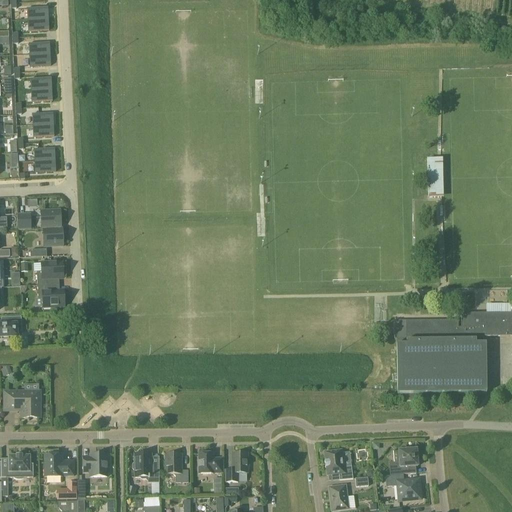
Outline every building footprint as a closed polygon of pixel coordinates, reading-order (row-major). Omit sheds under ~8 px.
[(48,8),(27,9),(28,21),(49,20),(48,8)] [(49,9),(50,23),(60,23),(59,9),(49,9)] [(49,31),(49,20),(28,21),(28,33),(49,31)] [(60,24),(51,24),(51,35),(60,34),(60,24)] [(50,44),(29,45),(30,56),(50,55),(50,44)] [(30,68),(51,67),(50,55),(30,56),(30,68)] [(31,80),(31,91),(52,90),(52,79),(31,80)] [(52,90),(31,91),(32,103),(53,102),(52,90)] [(32,115),(33,127),(54,126),(53,114),(32,115)] [(54,126),(33,127),(34,138),(54,137),(54,126)] [(35,162),(56,161),(55,149),(34,150),(35,162)] [(426,198),(442,197),(440,159),(425,159),(426,198)] [(56,173),(56,161),(35,162),(35,174),(56,173)] [(61,212),(41,213),(42,231),(43,231),(61,230),(61,229),(61,212)] [(30,229),(29,215),(17,215),(18,230),(30,229)] [(61,230),(43,231),(44,249),(64,248),(63,229),(61,229),(61,230)] [(47,250),(31,251),(31,259),(47,258),(47,250)] [(42,273),(37,273),(38,287),(52,286),(52,280),(63,280),(62,263),(49,264),(49,263),(41,263),(42,273)] [(52,286),(38,287),(38,300),(43,300),(43,310),(51,310),(51,309),(64,308),(64,292),(52,292),(52,286)] [(474,337),(481,337),(511,336),(511,313),(462,314),(462,328),(474,328),(474,337)] [(8,341),(8,339),(17,338),(17,331),(21,331),(21,318),(6,319),(6,325),(0,325),(0,339),(1,339),(1,342),(8,341)] [(474,328),(462,328),(458,328),(458,321),(407,322),(397,322),(397,345),(398,395),(407,395),(408,401),(436,401),(436,395),(486,394),(486,344),(482,344),(481,337),(474,337),(474,328)] [(4,378),(12,374),(9,367),(1,371),(4,378)] [(39,419),(39,400),(41,400),(41,392),(32,392),(32,394),(6,394),(6,411),(20,411),(23,413),(23,419),(39,419)] [(395,476),(403,476),(403,475),(410,475),(410,468),(418,467),(417,459),(418,456),(418,454),(417,452),(417,451),(413,451),(413,448),(406,449),(406,451),(399,452),(400,463),(394,464),(395,476)] [(343,468),(341,452),(325,454),(326,462),(325,462),(325,468),(327,468),(328,476),(339,475),(340,482),(353,480),(352,467),(343,468)] [(225,483),(238,483),(238,477),(240,474),(248,474),(248,454),(232,455),(232,471),(225,471),(225,483)] [(181,471),(181,455),(166,455),(166,475),(174,475),(176,477),(176,484),(189,484),(188,471),(181,471)] [(213,460),(213,455),(199,455),(199,475),(213,475),(213,474),(223,474),(222,460),(213,460)] [(62,462),(62,456),(45,457),(45,478),(62,478),(62,477),(74,477),(74,462),(62,462)] [(107,478),(107,456),(90,456),(91,459),(83,459),(83,473),(91,473),(91,478),(107,478)] [(152,469),(152,456),(134,456),(135,464),(133,466),(133,470),(135,472),(135,478),(140,478),(142,480),(146,480),(148,481),(148,484),(159,484),(159,469),(152,469)] [(30,465),(30,457),(9,457),(9,471),(2,471),(2,479),(13,479),(16,480),(18,481),(22,481),(24,480),(26,479),(34,479),(34,465),(30,465)] [(395,476),(386,477),(386,488),(398,487),(399,503),(421,501),(419,481),(404,482),(403,476),(395,476)] [(356,488),(369,487),(368,479),(355,480),(356,488)] [(130,487),(127,496),(133,498),(136,489),(130,487)] [(332,511),(335,511),(349,510),(346,487),(329,489),(332,511)] [(67,501),(77,501),(77,489),(67,489),(67,501)] [(225,508),(232,508),(232,504),(237,504),(237,497),(224,497),(225,508)] [(159,511),(160,508),(160,498),(155,499),(155,508),(144,509),(144,511),(159,511)] [(77,511),(78,502),(58,503),(58,508),(61,511),(77,511)]
